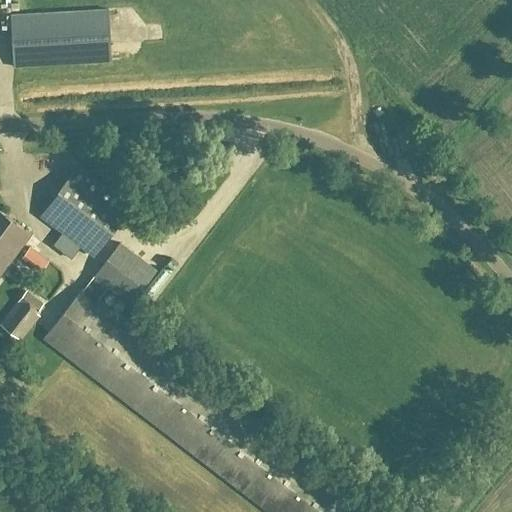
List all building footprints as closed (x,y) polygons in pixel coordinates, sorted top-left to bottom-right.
[(11,69),(108,63),(104,11),(8,17),(11,69)] [(93,257),(129,209),(74,169),(39,217),(93,257)] [(0,268),(4,271),(30,236),(0,213),(0,268)] [(84,291),(81,289),(42,339),(266,511),(320,511),(339,488),(98,302),(106,291),(128,308),(154,274),(118,247),(92,280),(92,281),(84,291)] [(36,314),(42,305),(25,292),(0,328),(19,342),(39,317),(36,314)] [(375,511),(345,490),(328,511),(375,511)]
